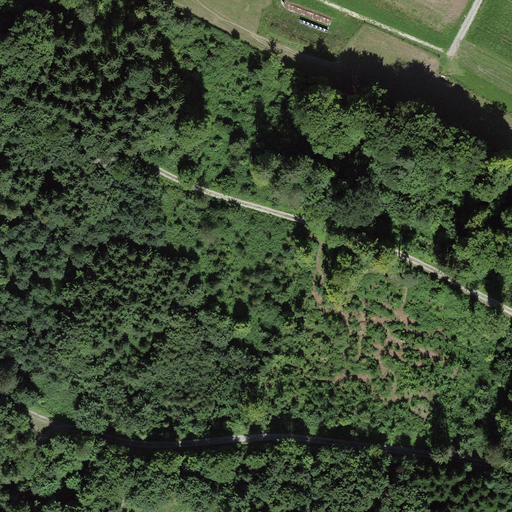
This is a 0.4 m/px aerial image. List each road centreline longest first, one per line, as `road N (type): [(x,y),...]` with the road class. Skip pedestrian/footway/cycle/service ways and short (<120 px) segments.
road 1 (track): [(0,90),(177,181),(376,242),(511,311)]
road 2 (track): [(511,466),(312,437),(137,443),(103,436)]
